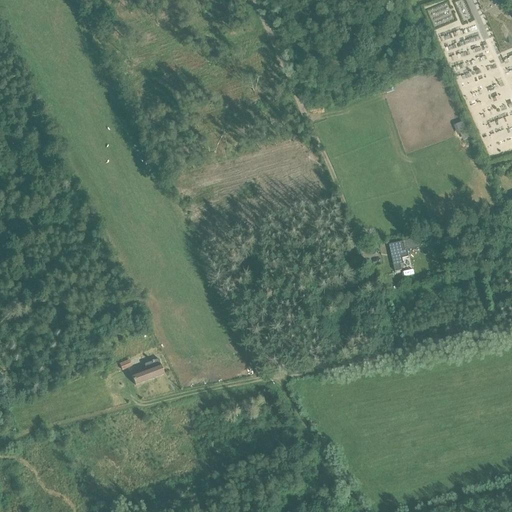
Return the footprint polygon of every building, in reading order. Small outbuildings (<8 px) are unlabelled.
[(382,86),(378,87),(380,95),(385,94),(386,96),(395,93),(392,85),(383,88),(382,86)] [(463,122),(454,126),(458,136),(467,132),(463,122)] [(404,241),(389,244),(395,271),(402,269),(400,263),(403,263),(402,257),(409,255),(407,248),(406,249),(404,241)] [(305,296),(310,306),(319,302),(314,292),(305,296)] [(340,331),(331,333),(333,342),(342,340),(340,331)] [(355,344),(361,338),(358,334),(352,341),(355,344)] [(143,355),(121,364),(122,368),(145,360),(143,355)] [(158,360),(145,365),(147,370),(132,376),(135,385),(164,375),(160,365),(160,366),(158,360)]
